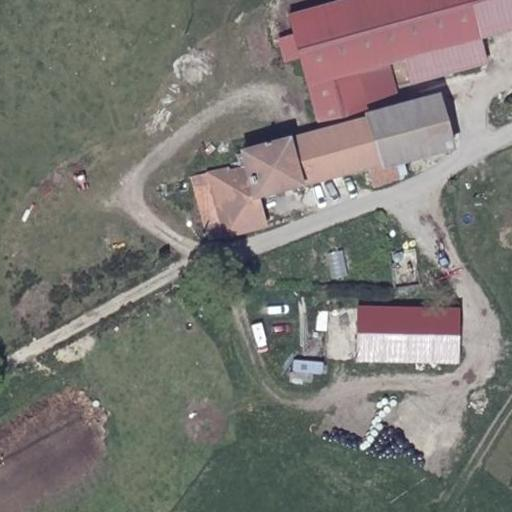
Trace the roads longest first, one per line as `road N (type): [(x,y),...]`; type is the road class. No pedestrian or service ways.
road 1 (unclassified): [(511,136),(443,177),(180,273)]
road 2 (track): [(180,273),(0,368)]
